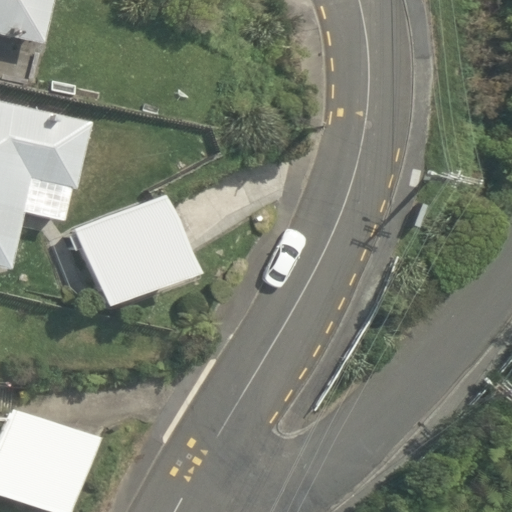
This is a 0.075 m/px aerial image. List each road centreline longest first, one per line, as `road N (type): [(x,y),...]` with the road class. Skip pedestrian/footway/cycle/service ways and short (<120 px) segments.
road 1 (residential): [(196,467),(358,238),(401,39),(387,0)]
road 2 (residential): [(511,261),(433,375),(294,488),(196,467)]
